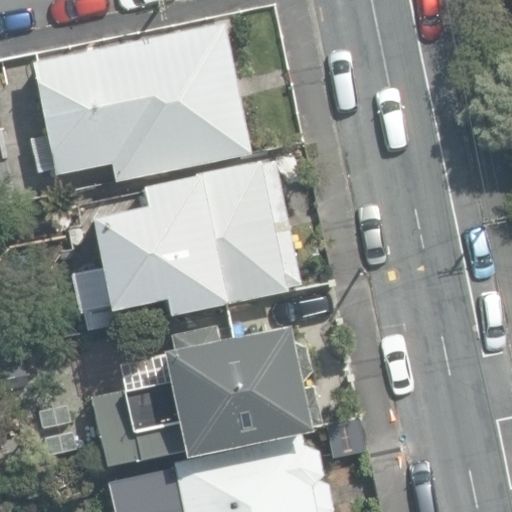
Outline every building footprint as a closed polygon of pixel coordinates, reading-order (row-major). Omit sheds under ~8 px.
[(113,161),(117,179),(249,151),(222,20),(32,60),(47,133),(32,136),(39,171),(56,167),(57,173),(113,161)] [(92,324),(93,329),(132,321),(128,303),(160,296),(164,314),(287,289),(275,233),(282,232),(278,211),(271,213),(259,158),(137,183),(141,204),(90,214),(100,263),(71,269),(79,308),(67,310),(71,328),(92,324)] [(88,396),(103,465),(318,420),(310,384),(299,386),(298,381),(309,370),(303,346),(289,339),(286,323),(217,337),(214,324),(168,334),(171,347),(162,349),(168,379),(88,396)] [(0,367),(0,389),(26,384),(22,363),(0,367)] [(327,511),(334,507),(328,481),(318,478),(323,472),(318,447),(297,438),(174,463),(180,493),(137,501),(139,511),(327,511)]
